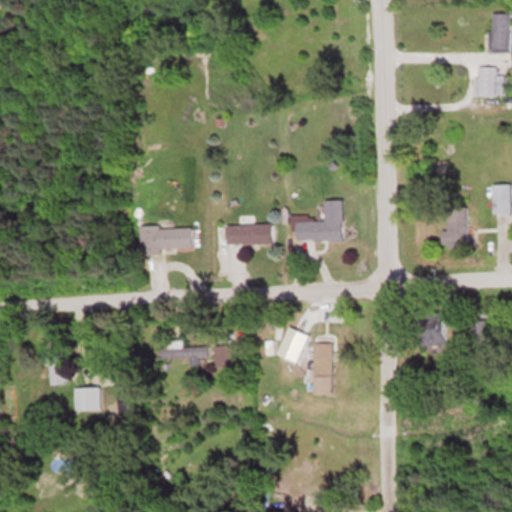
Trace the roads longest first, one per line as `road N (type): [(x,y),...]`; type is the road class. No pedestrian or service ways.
road 1 (residential): [(511,278),(0,310)]
road 2 (residential): [(385,511),(375,0)]
